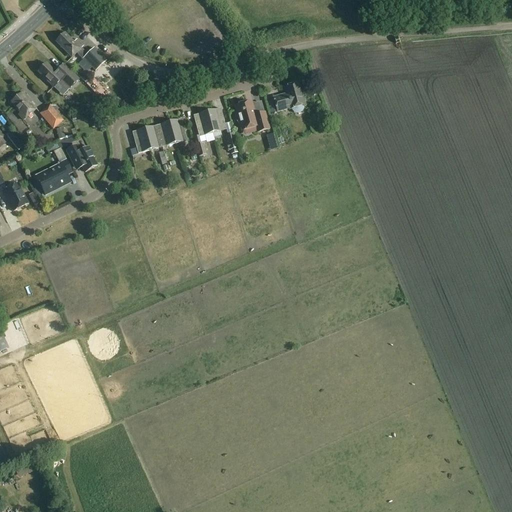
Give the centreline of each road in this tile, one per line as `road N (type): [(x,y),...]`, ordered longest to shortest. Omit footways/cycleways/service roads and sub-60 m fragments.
road 1 (unclassified): [(511,26),(311,44),(242,61)]
road 2 (residential): [(0,244),(101,195),(113,174),(117,123),(161,113)]
road 3 (unclassified): [(165,73),(128,57),(61,0)]
